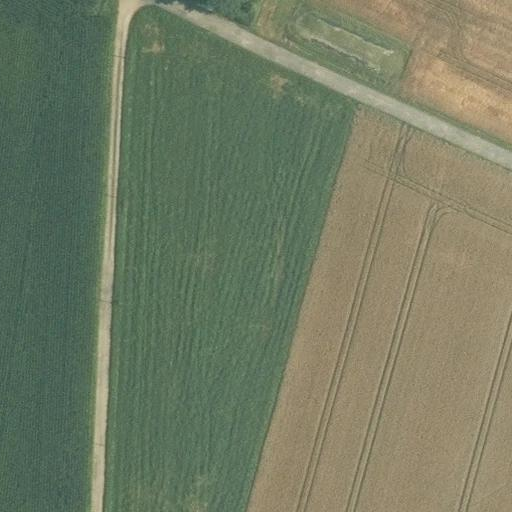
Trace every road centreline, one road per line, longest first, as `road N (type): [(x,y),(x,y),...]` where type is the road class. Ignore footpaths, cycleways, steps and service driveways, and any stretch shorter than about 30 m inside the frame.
road 1 (track): [(97,511),(121,0)]
road 2 (track): [(511,161),(156,0)]
